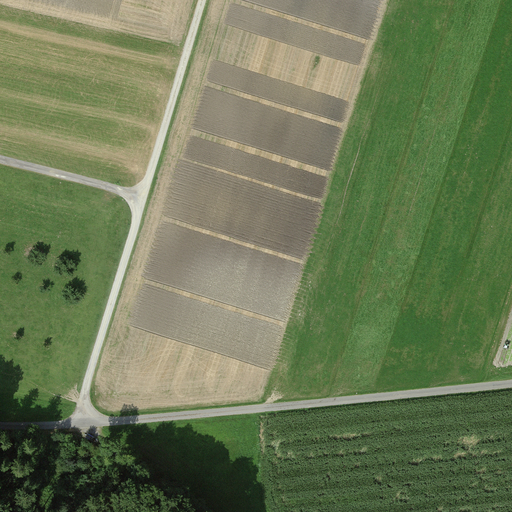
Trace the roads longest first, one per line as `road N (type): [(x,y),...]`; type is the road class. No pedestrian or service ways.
road 1 (track): [(0,426),(511,380)]
road 2 (track): [(201,0),(93,353),(80,422)]
road 3 (track): [(0,159),(141,194)]
